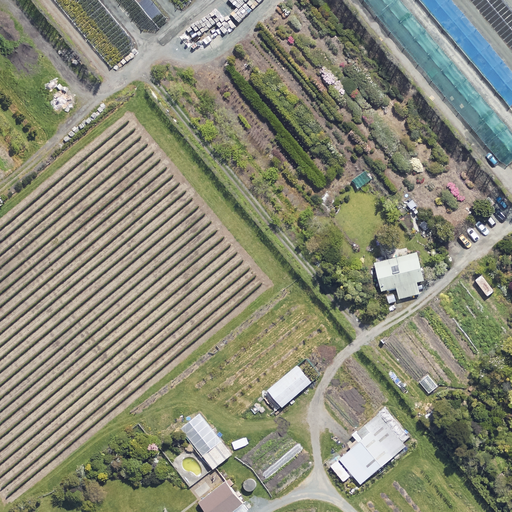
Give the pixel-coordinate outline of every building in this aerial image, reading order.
[(425,282),(418,253),(376,264),(383,292),(398,289),(401,299),(420,295),(417,284),(425,282)] [(482,269),(473,275),(488,297),(497,290),(482,269)] [(507,331),(464,277),(454,285),(497,339),(507,331)] [(311,382),(298,367),(269,391),(284,408),(313,384),(311,382)] [(392,419),(384,410),(358,432),(364,439),(340,460),(352,474),(362,485),(407,447),(403,442),(387,424),(392,419)] [(233,456),(222,442),(204,456),(215,470),(218,468),(233,456)] [(229,511),(243,501),(226,479),(199,500),(208,511),(229,511)]
